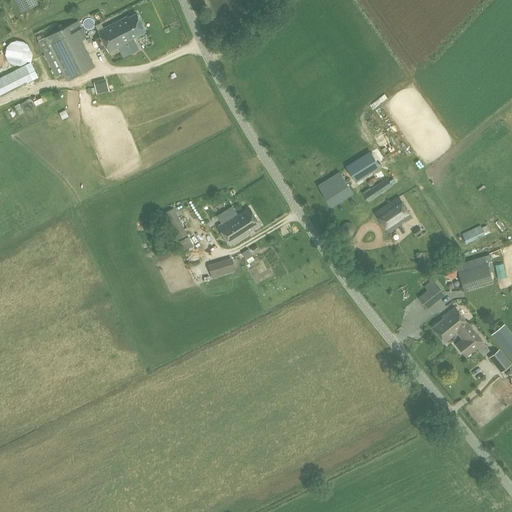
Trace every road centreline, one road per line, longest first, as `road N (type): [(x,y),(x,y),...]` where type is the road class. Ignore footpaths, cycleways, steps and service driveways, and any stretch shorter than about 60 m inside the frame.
road 1 (tertiary): [(511,490),(299,213),(211,65),(183,0)]
road 2 (track): [(428,386),(405,418),(206,511)]
